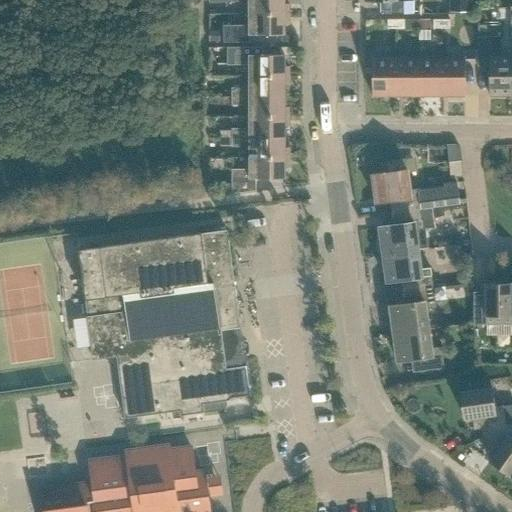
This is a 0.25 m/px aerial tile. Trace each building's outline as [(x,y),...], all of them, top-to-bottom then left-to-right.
[(285,6),(284,0),(231,0),(231,1),(231,4),(248,4),(248,15),(289,15),(289,6),(285,6)] [(414,0),(366,0),(366,1),(382,1),(382,12),(414,12),(414,0)] [(471,13),(471,0),(450,0),(451,12),(471,13)] [(248,24),(224,24),(224,41),(250,41),(250,36),(285,36),(285,25),(289,25),(289,15),(248,15),(248,24)] [(419,18),(406,18),(406,28),(419,28),(419,18)] [(431,18),(420,18),(420,29),(431,29),(431,18)] [(405,19),(388,19),(389,28),(405,28),(405,19)] [(451,19),(434,19),(434,28),(451,28),(451,19)] [(487,24),(478,24),(478,36),(487,36),(487,24)] [(211,30),(211,40),(221,40),(221,30),(211,30)] [(511,95),(511,55),(502,55),(502,36),(487,36),(478,36),(479,65),(491,65),(491,95),(511,95)] [(250,75),(290,75),(290,66),(285,66),(285,54),(234,54),(234,64),(250,64),(250,75)] [(373,95),(397,96),(397,57),(373,57),(373,95)] [(420,57),(397,57),(397,96),(420,96),(420,57)] [(443,57),(420,57),(420,96),(443,96),(443,57)] [(466,57),(443,57),(443,96),(466,96),(466,57)] [(290,85),(290,75),(250,75),(250,87),(233,87),(233,96),(285,96),(285,85),(290,85)] [(250,116),(290,116),(290,107),(285,107),(285,96),(233,96),(234,104),(234,106),(250,106),(250,116)] [(290,126),(290,116),(250,116),(250,130),(234,130),(234,129),(224,129),(224,135),(222,135),(222,137),(286,137),(286,126),(290,126)] [(286,149),(286,137),(222,137),(222,145),(234,145),(234,147),(251,146),(251,157),(290,157),(290,149),(286,149)] [(457,143),(447,144),(451,177),(464,175),(460,147),(459,145),(457,143)] [(290,157),(251,157),(251,170),(235,170),(235,192),(256,189),(256,179),(285,178),(285,167),(291,167),(290,157)] [(392,201),(394,213),(433,208),(461,204),(458,182),(447,183),(447,188),(421,191),(421,188),(411,190),(406,158),(387,160),(389,172),(373,174),(377,203),(392,201)] [(433,208),(394,213),(395,225),(380,227),(384,256),(420,251),(428,250),(426,231),(436,230),(433,208)] [(95,245),(80,247),(87,296),(89,315),(87,315),(93,358),(105,357),(119,365),(126,417),(180,410),(181,415),(205,412),(227,409),(226,400),(230,399),(231,399),(231,398),(251,395),(247,366),(227,369),(226,365),(221,329),(241,326),(235,282),(227,230),(203,233),(202,230),(199,231),(100,245),(101,252),(97,252),(95,245)] [(422,269),(420,251),(384,256),(387,283),(403,280),(405,293),(435,289),(435,287),(433,268),(422,269)] [(488,298),(476,298),(476,324),(511,323),(511,283),(488,283),(488,298)] [(445,285),(435,287),(435,289),(437,299),(447,298),(445,285)] [(437,299),(435,289),(405,293),(406,305),(391,307),(395,335),(431,330),(428,310),(438,308),(437,299)] [(433,348),(431,330),(395,335),(399,362),(413,360),(415,372),(446,368),(443,347),(433,348)] [(485,436),(507,421),(511,418),(511,403),(496,406),(493,387),(462,391),(465,419),(483,417),(485,436)] [(511,424),(507,421),(485,436),(500,446),(491,460),(511,474),(511,424)] [(85,484),(43,490),(45,511),(210,511),(205,472),(196,473),(192,447),(170,450),(169,446),(127,451),(128,456),(91,461),(94,485),(85,486),(85,484)]
